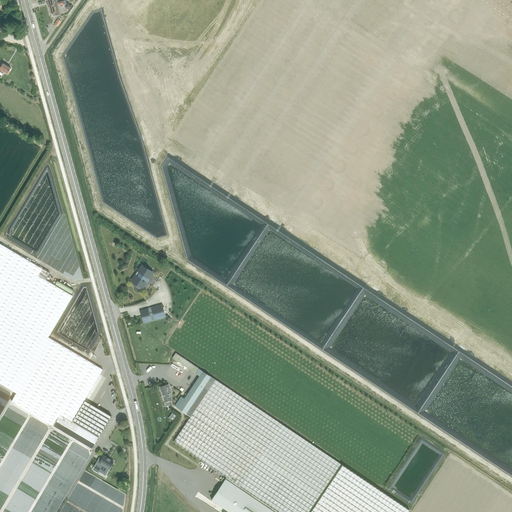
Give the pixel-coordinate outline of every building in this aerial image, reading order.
[(117,0),(109,12),(147,38),(125,71),(169,100),(146,134),(292,231),(445,0),(117,0)] [(511,0),(452,0),(296,234),(511,378),(511,0)] [(58,6),(61,5),(60,2),(57,2),(58,4),(49,7),(51,14),(55,13),(56,16),(60,15),(58,9),(59,8),(58,6)] [(0,62),(0,67),(0,68),(0,69),(0,70),(0,69),(0,72),(3,74),(4,72),(7,74),(11,68),(3,64),(0,62)] [(60,415),(18,390),(49,337),(48,337),(73,296),(46,280),(50,273),(0,243),(0,383),(16,393),(11,401),(53,426),(60,415)] [(137,276),(133,282),(141,287),(144,282),(146,283),(153,273),(142,265),(136,275),(137,276)] [(141,310),(144,323),(165,317),(162,305),(141,310)] [(49,337),(18,390),(60,415),(99,438),(111,416),(85,400),(103,369),(49,337)] [(198,368),(176,353),(172,358),(195,373),(198,368)] [(190,417),(173,442),(227,477),(278,511),(407,511),(409,510),(210,376),(204,384),(197,379),(184,399),(181,397),(174,407),(190,417)] [(162,391),(165,402),(171,400),(169,393),(170,392),(168,384),(160,387),(161,392),(162,391)] [(92,449),(99,438),(60,415),(53,426),(92,449)] [(113,463),(113,461),(103,455),(100,461),(99,461),(95,467),(100,471),(102,468),(107,472),(112,464),(113,463)] [(278,511),(227,477),(211,500),(228,511),(227,511),(278,511)] [(9,485),(9,511),(35,511),(33,507),(37,507),(34,505),(32,502),(33,501),(31,498),(31,495),(29,495),(26,490),(26,483),(23,489),(18,486),(17,488),(15,490),(14,488),(11,488),(9,485)]
